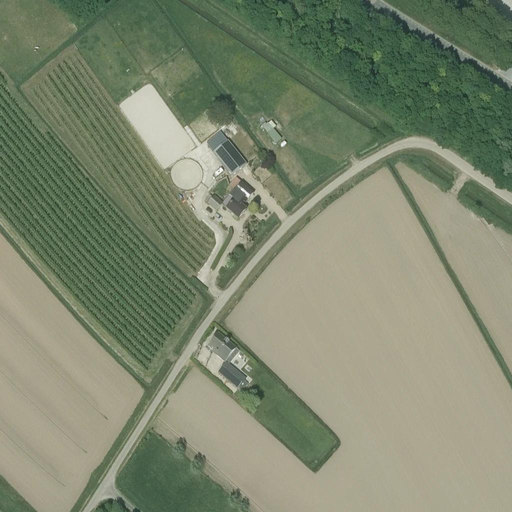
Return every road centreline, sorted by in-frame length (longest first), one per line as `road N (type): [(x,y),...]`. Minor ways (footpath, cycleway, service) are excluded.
road 1 (unclassified): [(88,511),(223,303),(312,203),(347,176),(418,142),(511,201)]
road 2 (unclassified): [(511,88),(370,0)]
